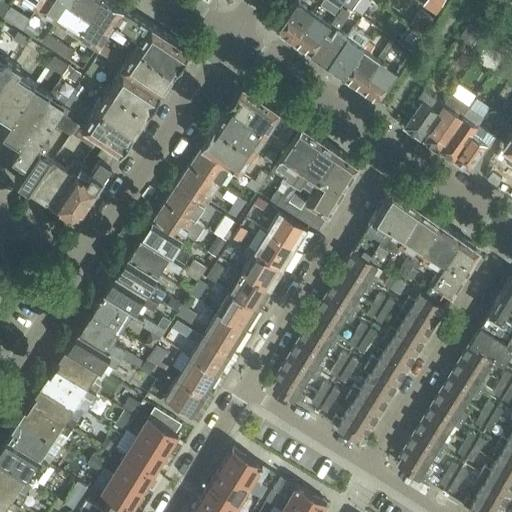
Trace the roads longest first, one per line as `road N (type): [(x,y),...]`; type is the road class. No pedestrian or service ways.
road 1 (residential): [(247,385),(388,144)]
road 2 (residential): [(373,464),(511,235)]
road 3 (residential): [(227,38),(95,249)]
road 4 (residential): [(388,144),(227,38)]
road 5 (residential): [(0,395),(95,249)]
road 6 (residential): [(511,233),(388,144)]
road 7 (residential): [(373,464),(247,385)]
road 8 (residential): [(171,511),(247,385)]
